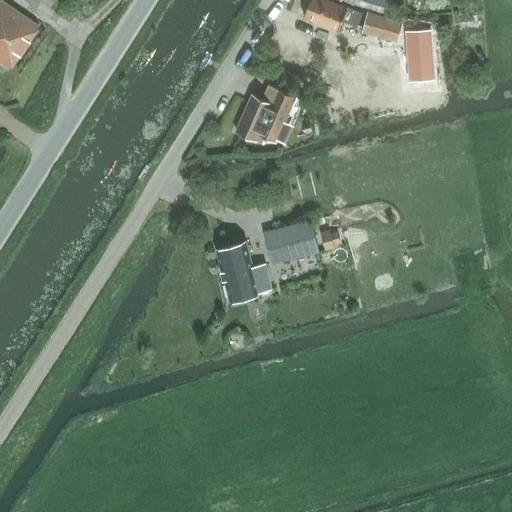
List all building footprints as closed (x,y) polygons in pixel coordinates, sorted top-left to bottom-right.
[(7,65),(9,67),(38,25),(0,0),(0,68),(1,69),(5,68),(7,65)] [(358,28),(364,13),(349,7),(332,0),(310,0),(302,20),(338,33),(343,22),(358,28)] [(399,43),(404,23),(369,14),(364,34),(399,43)] [(407,38),(433,40),(434,22),(409,20),(407,38)] [(275,87),(269,101),(253,94),(236,131),(257,140),(260,134),(277,141),(297,95),(270,84),(270,85),(271,86),(271,85),(275,87)] [(282,184),(286,207),(306,203),(302,180),(282,184)] [(319,251),(311,220),(265,232),(269,248),(273,263),(319,251)] [(231,302),(263,292),(256,267),(273,263),(269,248),(250,253),(247,241),(219,250),(226,274),(223,275),(231,302)]
